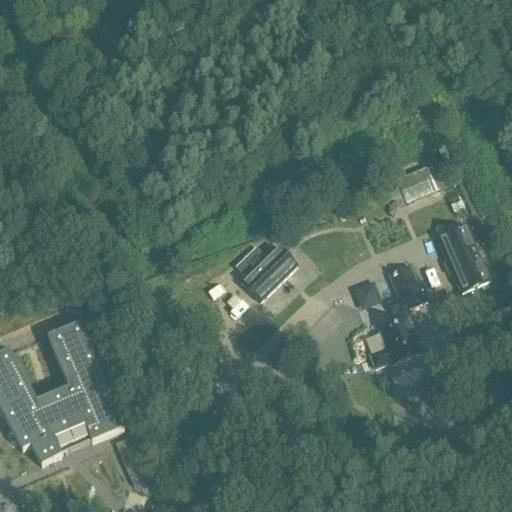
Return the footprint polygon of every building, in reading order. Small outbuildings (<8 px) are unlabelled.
[(432,174),(430,170),(397,185),(407,208),(440,194),(432,174)] [(483,288),(458,232),(437,242),(463,298),(483,288)] [(298,270),(279,251),(242,287),(261,307),(298,270)] [(381,339),(387,355),(379,359),(384,372),(393,368),(394,370),(422,359),(409,327),(413,325),(408,314),(427,306),(422,294),(419,295),(409,272),(389,281),(403,315),(394,319),(399,331),(381,339)] [(511,310),(510,307),(497,312),(500,318),(500,319),(506,332),(507,335),(511,333),(511,310)] [(10,354),(0,359),(0,411),(23,456),(32,451),(42,471),(62,461),(61,459),(68,456),(92,447),(92,448),(125,434),(81,328),(48,342),(69,393),(37,406),(10,354)] [(69,503),(66,511),(88,511),(90,508),(69,503)]
